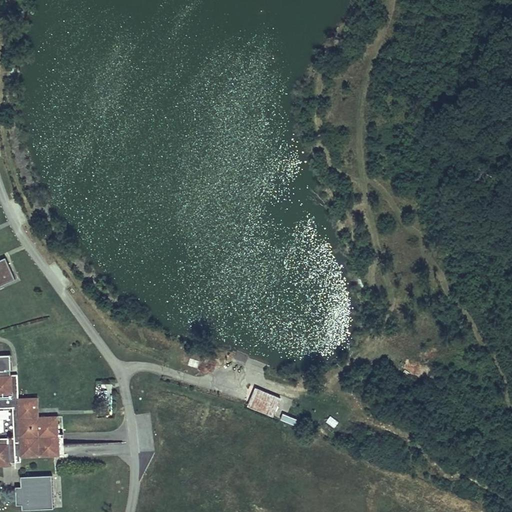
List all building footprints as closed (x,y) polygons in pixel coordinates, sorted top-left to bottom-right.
[(7,257),(0,259),(0,285),(16,278),(7,257)] [(0,460),(10,460),(10,458),(10,455),(15,455),(53,452),(52,430),(50,414),(33,416),(32,395),(32,394),(13,395),(12,377),(5,377),(4,370),(0,369),(0,460)] [(249,407),(275,414),(281,394),(255,387),(249,407)] [(282,418),(294,423),(297,418),(284,412),(282,418)] [(52,475),(23,476),(23,486),(17,487),(17,503),(24,502),(24,509),(53,508),(52,475)]
